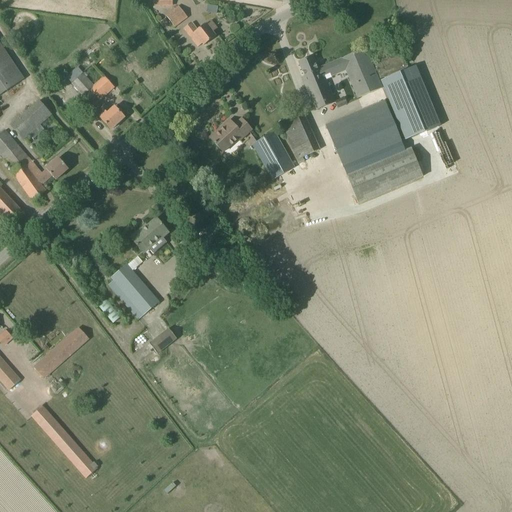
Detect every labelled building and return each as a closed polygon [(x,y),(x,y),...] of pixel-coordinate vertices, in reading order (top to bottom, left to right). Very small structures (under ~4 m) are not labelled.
[(205,4),(204,12),(215,13),(215,5),(205,4)] [(174,27),(187,17),(178,6),(166,16),(174,27)] [(164,18),(158,22),(161,27),(167,23),(164,18)] [(217,28),(211,21),(206,24),(197,30),(192,23),(184,29),(198,47),(202,44),(204,45),(215,37),(212,32),(217,28)] [(0,95),(24,79),(0,43),(0,95)] [(317,69),(312,57),(299,62),(305,77),(302,78),(316,111),(335,103),(325,79),(346,70),(356,94),(357,98),(382,88),(380,84),(365,49),(326,66),(327,66),(320,69),(320,68),(317,69)] [(381,82),(407,144),(439,131),(414,69),(381,82)] [(114,87),(104,77),(104,76),(93,86),(83,74),(72,84),(83,96),(81,97),(91,108),(114,87)] [(403,143),(402,141),(387,104),(385,99),(326,124),(344,168),(403,143)] [(23,140),(29,135),(40,126),(52,115),(39,100),(10,126),(23,140)] [(110,111),(104,104),(95,113),(111,130),(124,118),(114,107),(110,111)] [(297,160),(319,150),(303,115),(281,125),(297,160)] [(251,130),(241,119),(234,126),(229,120),(222,127),(224,129),(211,140),(223,153),(238,139),(240,141),(251,130)] [(41,174),(5,130),(0,134),(0,154),(13,170),(11,172),(32,202),(46,191),(42,185),(52,176),(56,180),(68,169),(58,158),(46,169),(46,170),(41,174)] [(273,180),(294,168),(274,133),(253,145),(273,180)] [(358,204),(423,177),(411,148),(346,175),(358,204)] [(12,226),(24,214),(0,188),(0,224),(7,232),(12,226)] [(167,232),(156,219),(143,230),(142,228),(130,238),(143,253),(167,232)] [(137,320),(143,315),(158,302),(154,297),(127,265),(112,278),(117,284),(111,289),(137,320)] [(105,300),(96,308),(112,325),(120,317),(105,300)] [(43,379),(88,339),(79,328),(33,368),(43,379)] [(157,355),(176,339),(168,329),(149,344),(157,355)] [(0,341),(4,346),(12,338),(6,332),(0,337),(0,341)] [(0,379),(9,391),(20,381),(0,358),(0,379)] [(86,478),(97,469),(42,407),(31,416),(86,478)]
